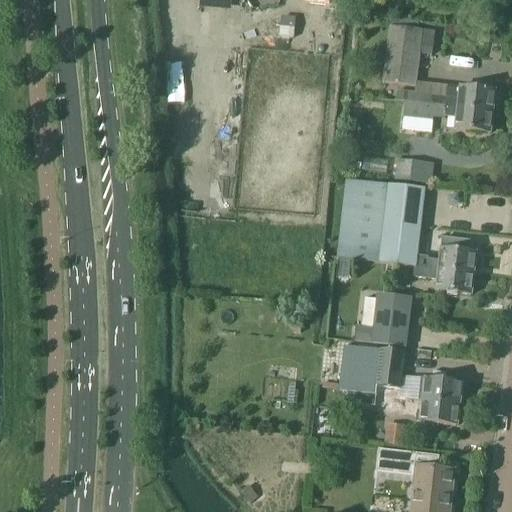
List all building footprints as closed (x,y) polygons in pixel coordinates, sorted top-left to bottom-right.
[(415,88),(419,56),(421,32),(389,29),(382,85),(415,88)] [(421,32),(419,56),(430,57),(433,33),(421,32)] [(458,88),(457,91),(446,90),(445,99),(397,93),(395,103),(404,104),(492,114),(492,109),(494,109),(496,98),(494,96),(494,93),(458,88)] [(353,98),(381,102),(381,97),(376,96),(377,92),(370,92),(354,90),(353,98)] [(492,114),(404,104),(402,118),(443,123),(444,119),(454,120),(453,131),(489,135),(490,133),(492,131),(493,120),(491,119),(492,114)] [(431,186),(433,167),(396,163),(394,182),(431,186)] [(438,273),(473,277),(473,271),(475,271),(477,260),(475,257),(475,255),(471,254),(472,244),(442,241),(439,262),(428,261),(428,259),(415,258),(423,190),(345,182),(336,260),(413,268),(413,270),(427,272),(427,271),(438,272),(438,273)] [(426,281),(427,272),(413,270),(412,279),(426,281)] [(472,281),(473,277),(438,273),(436,293),(470,297),(470,295),(473,293),(474,281),(472,281)] [(356,327),(354,343),(372,345),(404,349),(410,301),(377,297),(377,302),(364,301),(361,328),(356,327)] [(374,397),(404,401),(404,400),(399,400),(404,355),(344,348),(338,391),(334,391),(333,393),(374,397)] [(418,402),(458,407),(458,404),(460,402),(462,391),(459,391),(460,385),(421,381),(418,402)] [(403,411),(404,401),(374,397),(333,393),(332,407),(345,409),(345,404),(403,411)] [(457,409),(458,407),(418,402),(415,424),(455,428),(456,422),(458,423),(459,412),(457,409)] [(387,427),(384,446),(402,448),(403,433),(404,429),(387,427)] [(447,511),(452,472),(416,468),(411,511),(447,511)]
